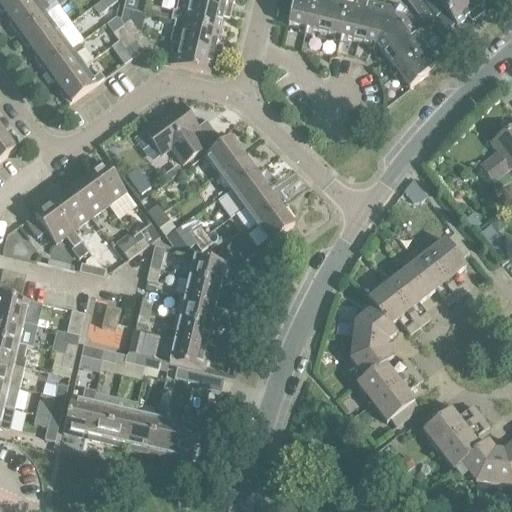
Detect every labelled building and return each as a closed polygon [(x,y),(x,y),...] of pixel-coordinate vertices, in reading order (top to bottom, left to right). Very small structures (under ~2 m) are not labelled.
[(32,0),(0,0),(0,15),(1,15),(5,20),(32,0)] [(45,17),(32,0),(5,20),(8,25),(6,26),(16,39),(45,17)] [(117,4),(113,0),(106,0),(102,4),(107,11),(117,4)] [(125,0),(123,11),(142,15),(145,0),(125,0)] [(232,0),(178,0),(178,2),(229,14),(232,0)] [(294,0),(288,27),(375,48),(408,91),(441,66),(434,56),(438,53),(437,53),(442,49),(436,41),(431,45),(431,44),(427,47),(419,37),(415,40),(400,21),(403,16),(406,11),(398,5),(395,10),(394,10),(392,14),(368,8),(369,3),(358,0),(294,0)] [(404,0),(436,40),(446,32),(432,14),(421,0),(404,0)] [(421,0),(432,14),(446,32),(454,26),(456,28),(468,19),(472,24),(477,20),(462,0),(421,0)] [(462,0),(477,20),(484,15),(480,10),(491,2),(489,0),(462,0)] [(174,13),(172,22),(176,23),(220,34),(224,19),(228,20),(229,14),(178,2),(176,14),(174,13)] [(107,11),(102,4),(93,10),(99,17),(107,11)] [(45,17),(16,39),(25,51),(27,50),(31,55),(58,35),(45,17)] [(172,22),(159,19),(158,25),(167,27),(175,26),(176,23),(172,22)] [(138,30),(131,22),(123,27),(124,28),(130,36),(138,30)] [(220,34),(176,23),(175,26),(171,44),(180,47),(180,46),(219,56),(221,50),(217,49),(220,34)] [(124,28),(113,36),(119,44),(130,36),(124,28)] [(145,41),(138,30),(130,36),(136,44),(137,47),(144,42),(145,41)] [(71,52),(58,35),(31,55),(34,59),(32,61),(41,74),(71,52)] [(136,44),(130,36),(119,44),(125,52),(136,44)] [(79,46),(71,52),(41,74),(50,86),(52,84),(56,90),(84,70),(75,59),(84,52),(79,46)] [(173,57),(171,67),(210,76),(214,60),(218,61),(219,56),(180,46),(180,47),(177,58),(173,57)] [(84,70),(56,90),(60,94),(58,96),(67,108),(97,87),(105,81),(100,75),(92,81),(84,70)] [(369,73),(361,80),(370,91),(379,84),(369,73)] [(203,137),(197,129),(181,107),(144,134),(162,158),(172,151),(184,167),(205,151),(198,141),(203,137)] [(490,147),(496,155),(479,168),(493,187),(510,174),(509,172),(511,169),(511,134),(509,131),(490,147)] [(3,134),(0,136),(0,164),(16,152),(3,134)] [(242,151),(232,138),(205,158),(219,176),(243,158),(239,153),(242,151)] [(243,158),(219,176),(232,194),(258,174),(249,162),(247,163),(243,158)] [(106,167),(88,180),(109,209),(127,196),(106,167)] [(267,186),(258,174),(232,194),(244,211),(268,193),(265,188),(267,186)] [(109,209),(88,180),(70,193),(91,222),(109,209)] [(141,197),(150,190),(145,183),(136,190),(141,197)] [(478,210),(462,189),(450,198),(466,220),(478,210)] [(70,193),(52,206),(73,235),(91,222),(70,193)] [(268,193),(244,211),(256,227),(283,207),(274,196),(272,198),(268,193)] [(34,219),(35,219),(25,226),(37,241),(46,234),(55,248),(65,241),(72,251),(81,245),(73,235),(52,206),(34,219)] [(283,207),(256,227),(269,244),(293,226),(291,223),(293,221),(283,207)] [(154,223),(164,216),(158,208),(148,215),(154,223)] [(164,216),(154,223),(160,231),(169,224),(164,216)] [(184,246),(188,230),(171,226),(167,242),(184,246)] [(200,232),(190,239),(195,247),(205,240),(200,232)] [(205,240),(195,247),(201,254),(211,247),(205,240)] [(144,241),(137,246),(134,249),(139,256),(149,249),(144,241)] [(373,310),(366,316),(355,324),(350,362),(363,380),(356,386),(385,424),(389,422),(396,431),(419,413),(412,404),(413,403),(407,395),(422,383),(406,362),(391,374),(384,365),(393,359),(387,351),(388,341),(395,336),(390,329),(398,324),(409,338),(430,321),(419,307),(436,294),(447,309),(468,293),(457,278),(466,271),(444,243),(367,303),(373,310)] [(255,257),(255,256),(249,248),(238,256),(244,265),(255,257)] [(134,249),(123,256),(129,263),(139,256),(134,249)] [(154,249),(149,270),(160,272),(165,252),(154,249)] [(195,257),(190,279),(225,287),(230,266),(195,257)] [(94,269),(86,267),(82,266),(79,275),(92,278),(94,269)] [(94,269),(92,278),(104,281),(106,272),(101,271),(94,269)] [(160,272),(149,270),(146,284),(157,286),(160,272)] [(0,281),(0,285),(23,291),(26,279),(2,273),(0,281)] [(190,279),(184,302),(216,309),(218,302),(221,303),(225,287),(190,279)] [(0,285),(0,297),(20,302),(23,291),(0,285)] [(0,297),(0,320),(22,326),(27,304),(20,302),(0,297)] [(139,312),(150,314),(153,303),(142,300),(139,312)] [(176,320),(175,322),(211,330),(211,329),(216,309),(184,302),(180,301),(176,320)] [(115,334),(120,312),(106,309),(101,331),(115,334)] [(150,314),(139,312),(136,326),(147,328),(150,314)] [(71,314),(66,336),(79,339),(85,317),(71,314)] [(0,342),(18,347),(20,338),(35,342),(38,329),(22,326),(0,320),(0,342)] [(165,340),(165,341),(174,344),(206,351),(208,345),(211,345),(214,331),(211,330),(175,322),(173,333),(167,332),(167,333),(165,340)] [(50,350),(60,352),(64,332),(54,330),(50,350)] [(67,346),(64,357),(75,360),(77,348),(79,339),(66,336),(64,345),(67,346)] [(18,347),(0,342),(0,364),(24,370),(26,363),(24,362),(27,349),(18,347)] [(135,357),(140,358),(143,345),(132,343),(129,356),(135,357)] [(174,344),(169,365),(205,373),(208,358),(205,358),(205,356),(206,351),(174,344)] [(102,365),(105,354),(92,351),(90,362),(102,365)] [(126,359),(105,354),(102,365),(123,370),(126,359)] [(126,359),(123,370),(124,370),(125,366),(133,368),(135,357),(129,356),(126,359)] [(75,360),(64,357),(61,371),(72,373),(75,360)] [(148,360),(140,358),(135,357),(133,368),(145,371),(148,360)] [(148,360),(145,371),(158,374),(160,363),(148,360)] [(0,364),(0,386),(19,391),(24,370),(0,364)] [(187,384),(189,374),(177,371),(174,381),(187,384)] [(187,384),(198,387),(201,376),(189,374),(187,384)] [(198,387),(197,391),(221,396),(224,382),(201,376),(198,387)] [(0,386),(0,409),(3,410),(14,412),(19,391),(0,386)] [(46,386),(44,397),(55,400),(57,388),(46,386)] [(57,388),(55,400),(65,402),(68,390),(58,387),(57,388)] [(81,403),(72,401),(63,438),(78,442),(79,436),(86,437),(93,406),(95,397),(96,394),(84,392),(81,403)] [(116,402),(95,397),(93,406),(86,437),(92,439),(91,441),(106,445),(114,411),(116,402)] [(55,400),(52,413),(62,415),(65,402),(55,400)] [(126,413),(114,411),(106,445),(121,448),(121,446),(128,447),(135,415),(137,406),(128,404),(126,413)] [(450,412),(449,413),(444,405),(420,423),(426,431),(422,433),(453,472),(460,466),(475,485),(511,490),(511,449),(510,447),(502,453),(495,452),(488,443),(480,450),(473,441),(489,430),(473,409),(458,421),(450,412)] [(0,432),(9,434),(14,412),(3,410),(0,409),(0,432)] [(135,415),(128,447),(134,449),(134,451),(148,455),(156,420),(135,415)] [(177,425),(156,420),(148,455),(163,458),(164,456),(170,457),(177,425)] [(177,425),(170,457),(176,459),(176,461),(191,465),(199,430),(177,425)] [(58,432),(47,430),(44,443),(55,445),(58,432)] [(488,511),(489,496),(479,495),(477,510),(488,511)]
